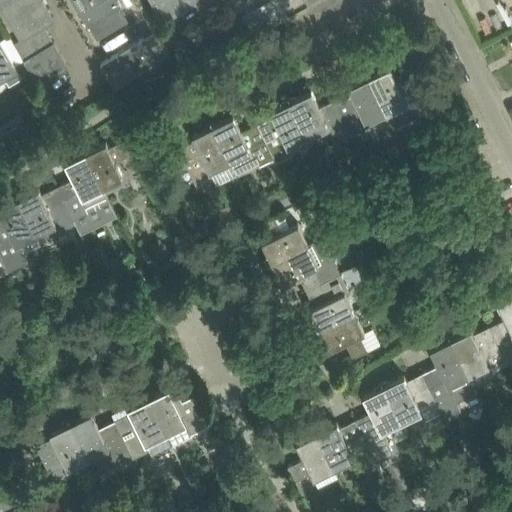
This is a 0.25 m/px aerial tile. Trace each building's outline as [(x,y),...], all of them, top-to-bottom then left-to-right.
[(1,0),(0,1),(22,38),(15,42),(39,83),(69,65),(54,39),(53,39),(44,23),(54,17),(43,0),(1,0)] [(74,0),(89,24),(122,4),(119,0),(74,0)] [(151,0),(153,3),(157,1),(167,18),(196,1),(201,10),(216,0),(151,0)] [(280,0),(286,9),(302,0),(280,0)] [(327,21),(337,15),(328,0),(314,0),(314,1),(327,21)] [(328,0),(337,15),(347,9),(341,0),(328,0)] [(341,0),(347,9),(357,3),(355,0),(341,0)] [(317,27),(327,21),(314,1),(308,4),(304,7),(317,27)] [(307,33),(317,27),(304,7),(295,12),(307,33)] [(296,39),(307,33),(295,12),(284,19),(296,39)] [(171,53),(156,29),(102,63),(116,86),(171,53)] [(0,82),(20,71),(0,38),(0,82)] [(368,75),(386,111),(393,126),(415,115),(437,105),(438,100),(435,93),(430,92),(424,94),(414,73),(398,81),(390,64),(368,75)] [(335,98),(352,132),(367,124),(366,121),(386,111),(368,75),(348,85),(351,90),(335,98)] [(309,135),(329,124),(337,140),(352,132),(335,98),(320,105),(312,89),(291,99),(309,135)] [(257,122),(274,155),(276,160),(292,152),(292,150),(295,149),(297,146),(297,143),(296,141),(309,135),(291,99),(270,109),(273,114),(257,122)] [(212,123),(230,159),(237,173),(274,155),(257,122),(242,129),(234,113),(212,123)] [(215,177),(211,168),(230,159),(212,123),(192,133),(195,138),(179,146),(186,160),(198,185),(215,177)] [(132,152),(125,137),(109,145),(107,140),(87,150),(104,186),(124,176),(116,160),(132,152)] [(59,184),(74,217),(111,200),(104,186),(87,150),(65,160),(73,177),(59,184)] [(419,178),(423,175),(429,172),(425,165),(415,170),(419,177),(419,178)] [(326,188),(332,185),(329,178),(315,185),(318,192),(326,188)] [(37,232),(48,227),(51,233),(76,221),(74,217),(59,184),(42,192),(39,186),(20,196),(37,232)] [(335,184),(332,185),(326,188),(329,195),(338,191),(335,184)] [(291,199),(286,187),(268,194),(273,207),(291,199)] [(0,225),(0,246),(10,268),(29,259),(25,251),(42,242),(37,232),(20,196),(0,205),(0,210),(6,223),(0,225)] [(254,199),(240,204),(245,216),(259,211),(254,199)] [(282,229),(274,213),(260,220),(268,236),(262,239),(272,259),(309,241),(299,220),(282,229)] [(309,241),(272,259),(283,280),(299,272),(306,287),(340,271),(322,235),(309,241)] [(158,258),(171,248),(160,236),(148,246),(158,258)] [(405,257),(398,243),(390,248),(397,262),(405,257)] [(0,273),(11,269),(10,268),(0,246),(0,273)] [(182,259),(178,250),(165,256),(169,265),(182,259)] [(127,281),(121,269),(107,275),(113,288),(127,281)] [(319,326),(355,308),(348,293),(351,291),(340,271),(306,287),(314,304),(309,306),(319,326)] [(85,301),(76,278),(63,283),(72,307),(85,301)] [(505,316),(490,324),(508,361),(511,359),(511,292),(497,300),(505,316)] [(70,306),(63,296),(53,303),(60,313),(70,306)] [(411,309),(418,323),(430,317),(423,302),(411,309)] [(355,308),(319,326),(329,347),(346,340),(354,356),(368,349),(360,332),(365,330),(355,308)] [(472,326),(451,336),(473,381),(492,372),(491,369),(508,361),(490,324),(474,332),(472,326)] [(476,390),(472,381),(473,381),(451,336),(430,347),(438,363),(423,371),(430,385),(429,386),(441,409),(442,409),(445,414),(460,406),(457,399),(476,390)] [(402,419),(421,410),(425,418),(441,409),(429,386),(430,385),(423,371),(407,378),(405,373),(384,383),(402,419)] [(371,410),(355,418),(362,432),(363,432),(367,442),(376,460),(393,452),(382,429),(402,419),(384,383),(363,393),(371,410)] [(148,396),(165,431),(171,443),(191,433),(191,431),(197,428),(199,433),(208,429),(206,424),(208,423),(209,424),(219,418),(213,406),(203,412),(194,394),(178,402),(170,385),(148,396)] [(148,448),(145,441),(165,431),(148,396),(128,405),(131,411),(115,418),(122,432),(133,455),(148,448)] [(92,410),(71,420),(89,456),(110,446),(107,439),(122,432),(115,418),(99,426),(92,410)] [(338,420),(317,430),(334,466),(356,456),(352,449),(367,442),(362,432),(355,418),(340,425),(338,420)] [(71,473),(68,466),(89,456),(71,420),(50,430),(53,435),(37,443),(55,481),(71,473)] [(318,485),(339,475),(334,466),(317,430),(296,440),(304,457),(288,464),(295,479),(300,477),(311,471),(314,476),(318,485)] [(242,473),(236,462),(223,468),(229,479),(242,473)] [(376,477),(374,482),(376,487),(380,489),(385,487),(388,483),(386,478),(381,475),(376,477)] [(300,477),(295,479),(294,480),(301,496),(303,495),(307,493),(300,477)] [(116,499),(121,511),(160,511),(153,497),(148,485),(116,499)] [(153,497),(160,511),(164,511),(177,506),(170,489),(153,497)] [(0,511),(46,511),(41,499),(24,507),(17,491),(0,499),(0,511)]
